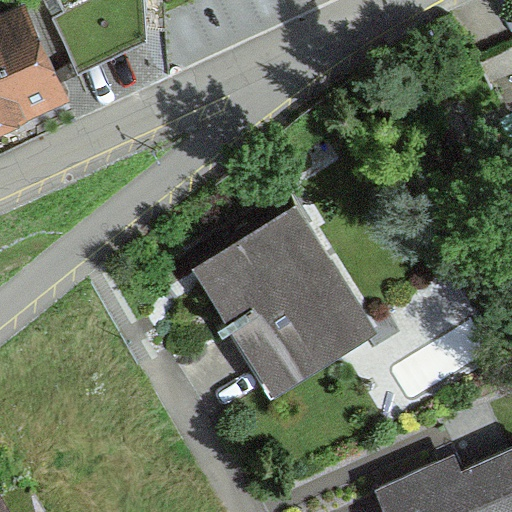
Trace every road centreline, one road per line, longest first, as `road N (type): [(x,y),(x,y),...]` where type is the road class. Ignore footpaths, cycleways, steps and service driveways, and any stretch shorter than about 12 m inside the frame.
road 1 (residential): [(345,20),(0,312)]
road 2 (residential): [(345,20),(0,177)]
road 3 (residential): [(128,321),(240,511)]
